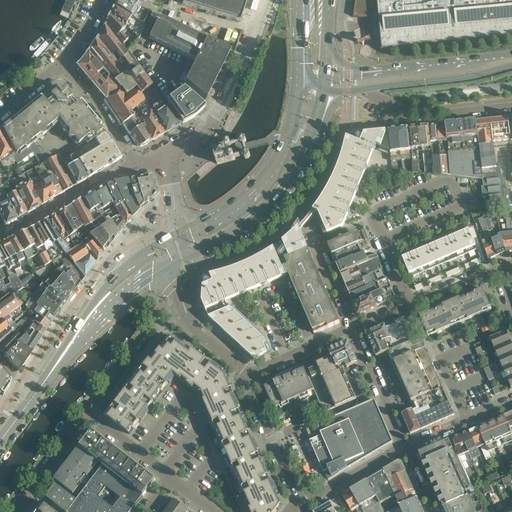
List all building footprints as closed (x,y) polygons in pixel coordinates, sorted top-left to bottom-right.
[(130,3),(125,0),(114,0),(113,5),(131,16),(142,24),(148,13),(136,7),(132,5),(130,3)] [(182,0),(182,4),(237,21),(240,21),(246,0),(182,0)] [(357,0),(354,16),(379,20),(377,0),(357,0)] [(511,0),(377,0),(379,20),(382,50),(511,37),(511,0)] [(65,5),(48,30),(55,35),(72,10),(65,5)] [(131,16),(113,5),(110,14),(126,26),(129,29),(130,29),(138,38),(141,34),(145,28),(142,24),(131,16)] [(126,26),(110,14),(106,22),(123,44),(128,39),(124,35),(130,29),(129,29),(126,26)] [(227,50),(159,16),(148,38),(195,61),(186,80),(185,82),(204,97),(205,99),(228,52),(229,52),(229,51),(227,50)] [(104,27),(97,38),(102,43),(112,35),(105,25),(104,27)] [(353,29),(352,39),(365,40),(365,30),(353,29)] [(112,35),(102,43),(111,55),(122,47),(112,35)] [(90,49),(88,52),(103,70),(114,82),(120,89),(121,88),(126,96),(136,88),(127,77),(127,76),(124,72),(123,71),(111,55),(102,43),(97,38),(94,44),(93,44),(91,48),(90,48),(89,49),(90,49)] [(122,47),(111,55),(123,71),(125,70),(134,63),(122,47)] [(103,70),(88,52),(86,54),(86,55),(79,65),(78,65),(77,66),(91,83),(103,70)] [(124,72),(127,76),(127,77),(136,88),(140,94),(144,99),(146,102),(156,93),(151,86),(138,69),(134,63),(125,70),(124,72)] [(0,86),(18,71),(12,65),(0,74),(0,86)] [(103,70),(91,83),(106,100),(120,89),(114,82),(103,70)] [(40,97),(32,103),(50,126),(57,121),(57,119),(60,119),(59,121),(64,127),(87,109),(80,101),(78,103),(76,104),(71,98),(61,86),(50,96),(52,98),(45,103),(42,99),(40,97)] [(120,89),(106,100),(122,124),(131,118),(134,116),(131,111),(144,101),(143,100),(144,99),(140,94),(136,88),(126,96),(121,88),(120,89)] [(183,89),(165,102),(182,125),(195,117),(205,108),(183,89)] [(150,110),(153,116),(165,133),(180,125),(167,108),(162,101),(156,94),(145,102),(150,110)] [(21,113),(16,117),(24,126),(34,139),(39,135),(43,136),(45,134),(46,129),(50,126),(32,103),(28,107),(21,113)] [(100,125),(87,109),(64,127),(69,132),(68,136),(70,138),(74,139),(78,144),(85,138),(89,143),(104,134),(98,127),(100,125)] [(151,112),(137,120),(134,116),(131,118),(136,127),(139,125),(150,141),(153,140),(163,135),(162,135),(164,133),(165,134),(165,133),(153,116),(151,112)] [(16,117),(1,128),(3,131),(13,150),(14,151),(16,154),(23,148),(27,149),(29,147),(29,145),(30,143),(34,139),(24,126),(16,117)] [(122,124),(129,134),(134,141),(138,147),(139,148),(147,143),(150,141),(139,125),(136,127),(131,118),(122,124)] [(508,118),(476,122),(479,146),(482,170),(495,168),(492,144),(494,144),(493,143),(511,141),(508,118)] [(447,140),(447,142),(449,156),(450,175),(456,176),(483,180),(483,177),(482,170),(479,146),(476,122),(445,125),(447,140)] [(445,125),(438,126),(439,142),(447,142),(447,140),(445,125)] [(438,126),(429,127),(431,143),(439,142),(438,126)] [(429,127),(421,128),(423,148),(431,148),(431,143),(429,127)] [(0,129),(0,160),(12,152),(11,152),(13,150),(3,131),(1,128),(0,129)] [(421,128),(409,129),(411,154),(413,172),(419,172),(417,152),(423,152),(423,148),(421,128)] [(409,129),(388,131),(390,155),(411,154),(409,129)] [(390,155),(388,131),(361,134),(347,135),(344,146),(341,155),(337,170),(331,182),(326,191),(320,201),(313,210),(314,210),(316,212),(318,212),(327,234),(343,227),(370,159),(372,155),(374,149),(390,155)] [(88,145),(73,153),(74,155),(78,162),(86,175),(88,179),(121,158),(111,141),(110,141),(104,134),(89,143),(87,144),(88,145)] [(212,147),(213,151),(213,152),(214,152),(215,155),(216,159),(216,160),(217,164),(235,159),(234,158),(234,157),(242,155),(243,157),(245,158),(248,157),(250,155),(249,152),(247,150),(242,151),(242,149),(241,145),(245,144),(246,141),(245,138),(243,137),(240,138),(238,140),(238,141),(231,143),(230,142),(226,143),(212,147)] [(35,168),(41,178),(50,198),(51,200),(62,193),(45,162),(45,163),(37,148),(33,142),(29,145),(29,147),(27,149),(23,148),(16,154),(14,151),(11,153),(17,165),(33,152),(40,165),(35,168)] [(63,161),(60,156),(56,158),(72,186),(74,185),(74,186),(88,179),(86,175),(78,162),(74,155),(66,159),(63,161)] [(449,156),(432,157),(433,174),(450,175),(449,156)] [(45,162),(62,193),(73,187),(72,186),(56,158),(55,157),(45,162)] [(26,173),(33,188),(42,205),(51,200),(50,198),(41,178),(40,179),(35,168),(32,169),(26,173)] [(483,187),(482,187),(483,197),(484,196),(486,210),(490,209),(506,207),(511,206),(511,204),(511,194),(511,189),(504,190),(502,176),(501,176),(500,168),(495,168),(482,170),(483,177),(483,180),(483,187)] [(19,176),(22,181),(23,184),(35,209),(42,205),(33,188),(26,173),(19,176)] [(9,178),(14,188),(16,191),(27,214),(35,209),(23,184),(22,181),(17,183),(13,176),(9,178)] [(152,176),(135,179),(143,205),(157,192),(152,176)] [(135,179),(127,180),(131,192),(133,197),(138,210),(143,205),(135,179)] [(127,180),(113,183),(119,194),(118,194),(123,203),(132,218),(138,210),(133,197),(129,199),(127,192),(131,192),(127,180)] [(113,183),(104,186),(113,204),(109,206),(111,210),(115,208),(122,204),(121,204),(123,203),(118,194),(119,194),(113,183)] [(104,186),(94,192),(101,205),(98,207),(100,210),(102,209),(108,206),(113,204),(104,186)] [(0,214),(5,225),(15,221),(14,220),(16,219),(16,220),(17,219),(9,203),(6,197),(1,187),(0,187),(0,214)] [(16,191),(6,197),(9,203),(17,219),(27,214),(16,191)] [(84,197),(82,199),(83,201),(91,216),(97,212),(95,209),(101,205),(94,192),(84,197)] [(80,200),(71,205),(83,228),(87,233),(93,228),(90,224),(93,222),(82,201),(81,202),(80,200)] [(115,208),(119,215),(120,218),(119,219),(125,226),(132,218),(123,203),(121,204),(122,204),(115,208)] [(71,205),(65,209),(77,231),(82,229),(83,228),(71,205)] [(65,209),(55,214),(66,233),(68,237),(72,243),(86,234),(82,229),(77,231),(65,209)] [(110,221),(108,222),(118,234),(125,226),(119,219),(120,218),(119,215),(116,209),(115,210),(116,212),(108,218),(107,217),(103,220),(100,216),(99,217),(103,225),(109,221),(110,221)] [(55,214),(48,219),(60,237),(63,241),(70,251),(76,248),(72,243),(68,237),(66,233),(55,214)] [(487,240),(482,242),(488,260),(495,257),(495,256),(497,255),(491,238),(484,221),(482,217),(478,220),(487,240)] [(48,219),(40,223),(53,244),(56,242),(65,255),(70,251),(60,239),(60,237),(48,219)] [(484,221),(491,238),(497,255),(499,255),(505,252),(506,252),(501,234),(496,236),(488,219),(484,221)] [(507,233),(501,234),(506,252),(511,251),(511,229),(511,223),(511,219),(506,219),(507,233)] [(98,226),(100,228),(110,244),(118,234),(108,222),(103,226),(102,224),(98,226)] [(40,223),(33,226),(43,245),(53,262),(61,256),(53,244),(40,223)] [(33,226),(27,230),(35,245),(34,246),(36,249),(39,254),(37,255),(43,266),(52,262),(43,246),(44,246),(43,245),(33,226)] [(203,286),(202,302),(209,317),(230,308),(231,308),(231,307),(231,306),(232,305),(233,305),(231,300),(235,299),(280,278),(280,279),(289,275),(282,260),(308,248),(298,227),(293,232),(285,239),(281,243),(276,247),(262,255),(254,260),(246,263),(240,266),(230,270),(223,272),(210,275),(204,276),(203,286)] [(399,256),(399,257),(403,266),(405,265),(409,274),(411,278),(420,274),(430,270),(439,266),(449,262),(458,257),(468,253),(477,249),(476,246),(474,242),(472,238),(470,234),(469,230),(468,227),(458,232),(448,236),(439,240),(430,244),(420,248),(411,252),(401,256),(400,255),(399,255),(399,256)] [(100,228),(89,235),(104,252),(110,244),(100,228)] [(27,230),(15,236),(24,252),(28,260),(31,258),(26,250),(34,246),(35,245),(27,230)] [(328,245),(329,249),(332,256),(360,244),(360,243),(362,242),(358,232),(355,233),(343,238),(342,237),(341,237),(340,237),(340,238),(339,239),(339,240),(328,245)] [(6,240),(15,256),(18,263),(24,260),(20,254),(24,252),(15,236),(6,240)] [(66,254),(74,264),(89,254),(85,248),(92,242),(89,239),(82,244),(66,254)] [(6,240),(0,242),(0,244),(4,253),(5,253),(8,260),(3,262),(6,266),(7,265),(8,268),(7,269),(9,273),(14,271),(20,268),(17,261),(14,256),(15,256),(6,240)] [(92,242),(85,248),(89,254),(96,262),(103,253),(93,242),(92,242)] [(4,253),(0,244),(0,255),(2,260),(3,262),(8,260),(4,253)] [(360,244),(332,256),(336,265),(364,253),(360,244)] [(308,248),(282,260),(289,275),(315,334),(339,323),(308,248)] [(364,253),(336,265),(340,274),(368,262),(364,253)] [(65,255),(58,258),(69,271),(70,270),(80,283),(84,278),(74,264),(66,254),(65,255)] [(74,264),(84,278),(96,262),(89,254),(74,264)] [(378,258),(368,262),(340,274),(345,285),(362,277),(374,272),(383,269),(378,258)] [(45,282),(51,288),(66,302),(75,290),(64,276),(58,269),(53,273),(49,270),(51,267),(48,264),(45,266),(34,271),(35,274),(45,282)] [(362,277),(345,285),(350,295),(377,283),(387,278),(383,269),(374,272),(362,277)] [(69,271),(64,276),(75,290),(80,283),(70,270),(69,271)] [(13,281),(4,286),(9,297),(13,295),(23,288),(18,278),(14,271),(9,273),(13,281)] [(23,288),(32,282),(29,277),(20,283),(23,288)] [(387,278),(377,283),(381,292),(385,303),(396,299),(387,278)] [(0,321),(6,317),(7,317),(22,306),(13,295),(9,297),(4,286),(2,280),(0,280),(0,321)] [(32,282),(23,288),(32,290),(36,285),(32,282)] [(36,292),(40,294),(42,296),(60,309),(66,302),(51,288),(45,282),(43,284),(42,283),(38,288),(36,292)] [(377,283),(350,295),(353,304),(381,292),(377,283)] [(459,298),(451,302),(459,321),(467,317),(468,320),(491,310),(482,289),(467,295),(468,297),(460,300),(459,298)] [(381,292),(353,304),(358,315),(385,303),(381,292)] [(40,294),(34,303),(29,300),(24,307),(31,315),(33,313),(38,307),(53,318),(60,309),(42,296),(40,294)] [(435,310),(420,316),(428,336),(452,327),(450,324),(459,321),(451,302),(442,306),(443,307),(435,311),(435,310)] [(6,317),(0,321),(0,334),(8,328),(26,311),(22,306),(7,317),(6,317)] [(38,307),(33,313),(36,315),(36,316),(49,326),(53,318),(38,307)] [(230,308),(209,317),(254,359),(273,352),(268,342),(266,343),(265,340),(230,308)] [(32,321),(34,323),(45,331),(49,326),(36,316),(32,321)] [(385,326),(366,334),(376,356),(415,340),(405,317),(394,322),(395,324),(386,327),(385,326)] [(9,328),(0,335),(0,346),(14,334),(26,323),(23,320),(11,331),(9,328)] [(34,332),(33,333),(40,338),(45,331),(34,323),(29,329),(34,332)] [(479,328),(482,334),(488,332),(486,325),(479,328)] [(506,331),(488,339),(488,340),(490,339),(494,348),(510,341),(506,331)] [(14,334),(0,346),(0,349),(5,356),(10,351),(18,343),(22,339),(15,333),(14,334)] [(28,341),(24,347),(31,352),(40,338),(33,333),(31,336),(26,333),(23,337),(24,337),(28,341)] [(18,343),(10,351),(25,361),(26,360),(28,360),(29,358),(29,356),(31,352),(24,347),(28,341),(24,337),(18,343)] [(161,349),(151,361),(173,377),(174,375),(180,379),(197,357),(191,352),(193,349),(190,352),(186,349),(176,342),(169,337),(161,349)] [(389,351),(392,358),(415,409),(413,410),(415,416),(417,415),(417,416),(439,406),(448,402),(423,344),(421,343),(416,345),(414,341),(389,351)] [(511,344),(510,341),(494,348),(499,359),(511,353),(511,344)] [(329,349),(328,350),(331,357),(337,370),(346,366),(347,368),(357,363),(348,342),(345,343),(341,345),(340,345),(333,348),(329,350),(329,349)] [(10,351),(5,356),(12,366),(18,370),(21,367),(23,367),(24,365),(24,363),(25,361),(10,351)] [(511,353),(499,359),(503,369),(511,365),(511,353)] [(197,357),(180,379),(193,389),(195,387),(204,396),(205,399),(231,388),(229,384),(225,375),(223,373),(224,372),(223,372),(222,373),(218,369),(218,368),(217,369),(213,366),(214,365),(214,364),(213,366),(204,359),(204,358),(204,357),(203,359),(199,355),(200,354),(199,354),(197,357)] [(305,369),(304,369),(314,391),(324,413),(356,399),(344,371),(338,373),(337,370),(331,357),(314,365),(315,367),(306,371),(305,369)] [(148,358),(133,378),(158,396),(171,379),(172,379),(173,379),(172,378),(173,377),(151,361),(148,358)] [(511,365),(503,369),(507,378),(511,376),(511,365)] [(0,394),(2,396),(10,385),(9,384),(11,381),(0,367),(0,394)] [(269,384),(264,386),(274,408),(280,406),(282,410),(289,406),(287,402),(300,397),(302,401),(309,397),(308,394),(314,391),(304,369),(299,371),(298,368),(268,380),(269,384)] [(133,378),(119,396),(143,415),(158,396),(133,378)] [(231,388),(205,399),(207,405),(206,406),(210,415),(237,403),(236,403),(234,399),(235,398),(235,397),(233,398),(232,395),(234,395),(231,388)] [(119,396),(104,415),(130,435),(131,435),(129,434),(143,415),(119,396)] [(370,401),(306,429),(315,449),(314,449),(314,450),(315,450),(317,454),(316,454),(316,455),(317,455),(319,459),(318,459),(318,460),(320,460),(321,464),(320,464),(321,465),(322,465),(324,469),(323,470),(324,470),(328,480),(389,445),(370,401)] [(417,415),(415,416),(422,430),(454,415),(448,402),(439,406),(417,416),(417,415)] [(237,403),(210,415),(219,436),(247,424),(245,425),(243,420),(245,419),(244,419),(243,419),(238,409),(240,408),(239,407),(238,408),(236,404),(237,403)] [(402,415),(410,434),(412,434),(422,430),(415,416),(413,410),(402,415)] [(504,416),(495,420),(503,438),(506,444),(507,444),(505,437),(511,434),(504,416)] [(495,420),(486,424),(494,441),(497,448),(498,448),(495,441),(501,438),(504,445),(506,444),(503,438),(495,420)] [(247,424),(219,436),(228,458),(256,446),(256,445),(255,446),(253,441),(254,441),(254,440),(252,441),(248,431),(249,430),(249,429),(248,430),(245,425),(247,424)] [(486,424),(477,428),(485,445),(488,452),(491,451),(488,444),(493,442),(496,449),(497,448),(494,441),(486,424)] [(477,428),(469,431),(477,449),(480,447),(487,461),(489,460),(491,466),(494,465),(485,445),(477,428)] [(130,511),(155,480),(92,431),(79,447),(98,462),(103,466),(76,501),(55,484),(45,497),(65,511),(130,511)] [(477,449),(469,431),(461,435),(474,465),(474,466),(477,465),(474,459),(480,456),(477,449)] [(474,465),(461,435),(452,439),(456,448),(462,462),(467,460),(470,467),(474,465)] [(434,446),(418,453),(423,462),(440,454),(440,455),(450,451),(446,441),(438,445),(438,444),(437,444),(436,444),(435,444),(434,445),(434,446)] [(256,446),(228,458),(238,480),(266,467),(265,468),(262,463),(264,463),(264,462),(262,463),(257,452),(259,451),(257,451),(255,447),(257,446),(256,446)] [(79,447),(54,480),(73,494),(81,484),(82,484),(98,462),(79,447)] [(440,454),(423,462),(443,508),(460,500),(475,494),(456,449),(452,450),(450,451),(440,455),(440,454)] [(384,471),(367,481),(376,497),(380,504),(381,504),(395,497),(413,490),(402,463),(398,462),(384,471)] [(266,467),(238,480),(247,501),(276,489),(275,488),(274,489),(272,484),(274,484),(273,483),(272,484),(267,474),(269,473),(268,472),(267,473),(265,468),(266,468),(266,467)] [(367,481),(358,486),(368,502),(376,497),(367,481)] [(358,486),(350,491),(360,507),(368,502),(358,486)] [(276,489),(247,501),(251,511),(275,511),(277,510),(278,511),(279,511),(277,510),(280,506),(282,506),(281,505),(276,495),(278,494),(278,493),(276,494),(274,489),(276,489)] [(413,490),(395,497),(381,504),(384,511),(399,506),(417,498),(413,490)] [(350,491),(342,495),(351,511),(352,511),(356,509),(357,511),(362,511),(360,507),(350,491)] [(460,500),(443,508),(444,511),(482,511),(483,511),(475,494),(460,500)] [(345,504),(340,497),(335,499),(340,506),(345,504)] [(366,511),(364,511),(422,511),(417,498),(399,506),(385,511),(381,511),(378,504),(375,506),(373,504),(370,506),(367,504),(363,506),(366,511)] [(174,500),(168,508),(174,511),(187,511),(188,511),(174,500)] [(54,511),(43,503),(35,511),(54,511)] [(314,511),(338,511),(341,511),(339,507),(333,510),(330,503),(314,511)]
